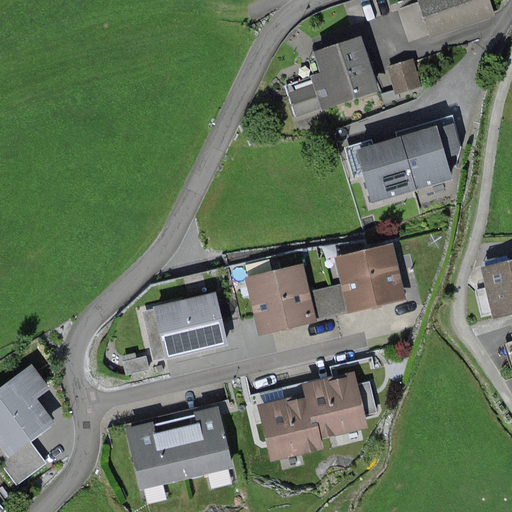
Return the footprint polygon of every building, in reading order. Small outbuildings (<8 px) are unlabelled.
[(483,0),(423,0),(420,1),(431,35),(489,16),(483,0)] [(357,43),(316,55),(324,78),(286,90),(294,114),(371,90),(365,70),(357,43)] [(391,143),(356,153),(371,203),(449,181),(442,157),(457,153),(450,126),(404,139),(391,143)] [(364,263),(341,268),(351,309),(376,303),(398,298),(387,250),(362,256),(364,263)] [(511,264),(485,271),(495,316),(499,315),(511,311),(511,264)] [(274,284),(252,289),(261,329),(285,324),(310,318),(299,271),(273,277),(274,284)] [(154,310),(165,358),(203,348),(224,343),(212,296),(154,310)] [(145,358),(123,363),(125,375),(147,370),(145,358)] [(29,372),(0,393),(0,440),(9,452),(26,439),(31,436),(48,424),(32,401),(44,392),(29,372)] [(276,389),(259,393),(274,457),(319,446),(317,436),(360,426),(358,416),(351,388),(349,379),(316,386),(284,394),(277,395),(276,389)] [(368,384),(351,388),(358,416),(374,412),(368,384)] [(129,431),(128,431),(131,443),(140,487),(229,467),(216,411),(195,416),(169,422),(129,431)] [(128,431),(129,431),(128,424),(107,429),(111,448),(131,443),(128,431)] [(44,464),(26,439),(9,452),(0,458),(0,461),(16,484),(44,464)]
